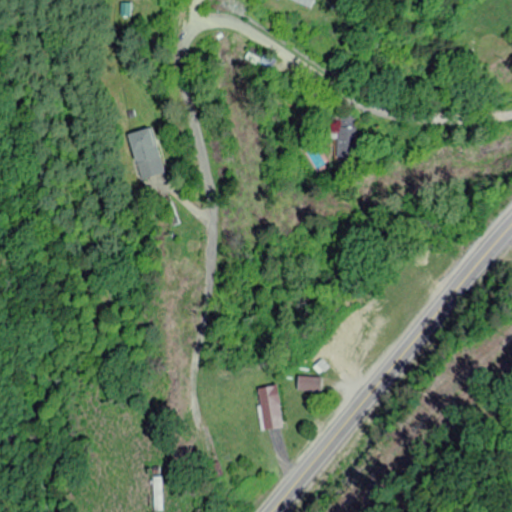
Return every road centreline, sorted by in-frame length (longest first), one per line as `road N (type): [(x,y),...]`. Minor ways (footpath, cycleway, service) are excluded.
road 1 (residential): [(200,430),(195,379),(213,214),(181,57),(187,38),(202,26),(243,31),(388,113),(437,120),(511,115)]
road 2 (primary): [(511,226),(269,511)]
